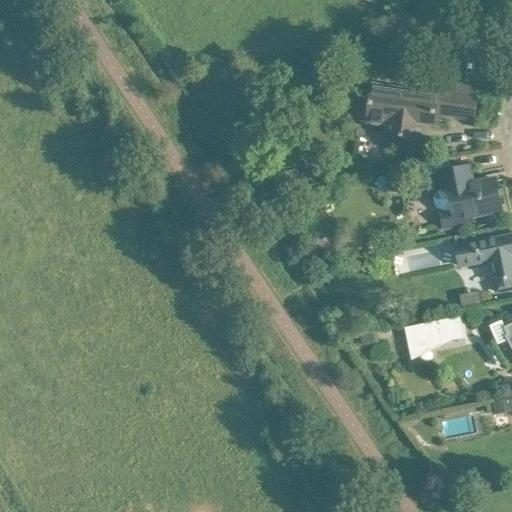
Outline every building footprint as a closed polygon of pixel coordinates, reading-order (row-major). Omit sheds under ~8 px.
[(373,86),(368,122),(373,122),(389,125),(388,136),(414,139),(417,120),(433,122),(433,124),(434,124),(435,118),(441,119),(442,115),(475,119),(478,96),(477,96),(478,86),(457,83),(456,93),(438,90),(437,95),(373,86)] [(434,196),(432,200),(434,208),(438,213),(441,212),(442,215),(445,229),(474,222),(473,217),(503,210),(496,179),(469,185),(465,168),(449,171),(440,173),(443,186),(444,192),(438,193),(434,196)] [(475,233),(455,237),(457,247),(461,266),(491,260),(497,292),(511,289),(511,236),(477,243),(475,233)] [(464,338),(460,316),(405,328),(410,349),(453,340),(464,338)] [(502,321),(490,327),(498,345),(510,340),(511,343),(511,323),(505,327),(502,321)] [(382,331),(364,334),(366,347),(385,344),(382,331)] [(511,387),(508,385),(499,387),(502,401),(511,398),(511,387)] [(511,398),(502,401),(492,403),(495,414),(511,410),(511,398)]
